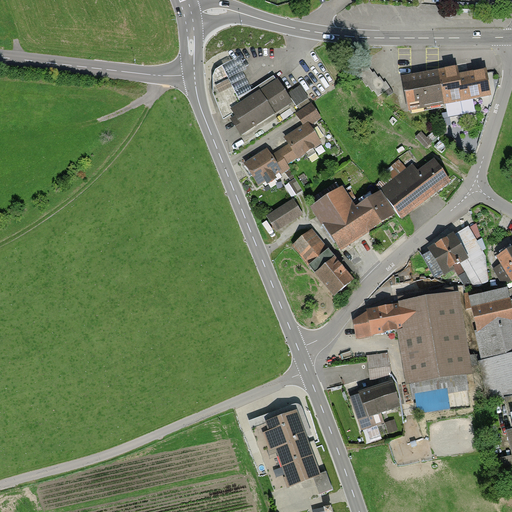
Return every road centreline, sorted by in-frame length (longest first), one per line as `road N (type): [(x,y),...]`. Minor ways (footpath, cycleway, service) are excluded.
road 1 (tertiary): [(194,75),(298,348)]
road 2 (residential): [(298,348),(326,335),(476,188)]
road 3 (track): [(0,247),(50,218),(104,170),(135,132),(157,75)]
road 4 (tertiary): [(511,37),(306,30)]
road 5 (unclassified): [(194,75),(0,57)]
road 6 (tertiary): [(298,348),(359,511)]
road 7 (residential): [(476,188),(511,67)]
